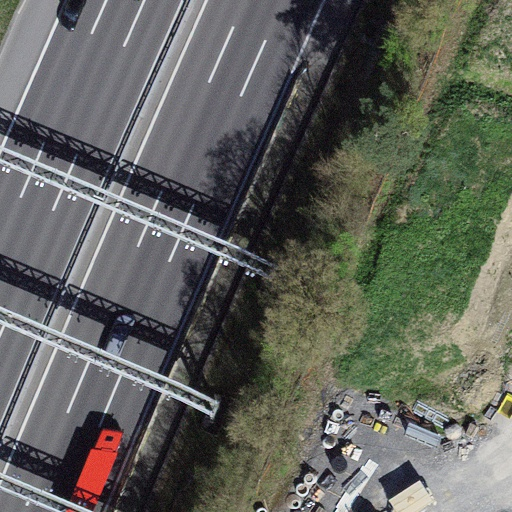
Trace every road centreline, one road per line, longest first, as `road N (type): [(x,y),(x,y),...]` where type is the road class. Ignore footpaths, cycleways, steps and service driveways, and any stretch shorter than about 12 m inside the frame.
road 1 (motorway): [(48,511),(266,0)]
road 2 (motorway): [(127,0),(0,296)]
